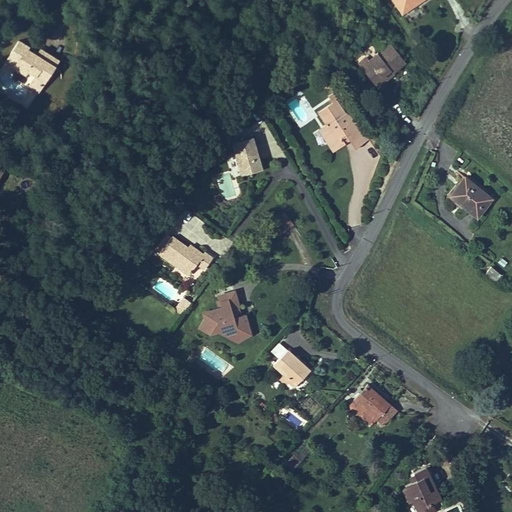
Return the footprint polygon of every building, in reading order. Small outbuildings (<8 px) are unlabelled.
[(415,0),(417,2),(420,0),(394,0),(400,9),(413,0),(415,0)] [(402,12),(417,2),(415,0),(413,0),(400,9),(402,12)] [(313,11),(307,3),(301,8),(306,16),(313,11)] [(44,85),(59,60),(44,51),(40,57),(37,55),(27,49),(28,46),(19,40),(6,61),(26,74),(29,70),(36,75),(34,79),(44,85)] [(393,72),(406,62),(391,44),(379,54),(378,53),(369,60),(361,66),(374,83),(391,70),(393,73),(393,72)] [(361,66),(369,60),(366,57),(358,63),(361,66)] [(377,87),(394,73),(393,72),(393,73),(391,70),(374,83),(377,87)] [(38,93),(44,85),(34,79),(29,87),(38,93)] [(369,140),(349,111),(345,114),(339,105),(342,103),(339,98),(336,100),(335,99),(338,97),(335,92),(328,96),(333,103),(319,112),(327,124),(331,131),(323,136),(334,152),(346,144),(344,142),(349,139),(350,141),(355,149),(369,140)] [(323,136),(331,131),(327,124),(319,129),(323,136)] [(252,137),(232,143),(242,175),(262,169),(258,156),(252,137)] [(452,196),(477,216),(492,199),(464,177),(459,183),(461,185),(452,196)] [(461,185),(459,183),(450,195),(452,196),(461,185)] [(292,224),(284,212),(278,217),(286,228),(292,224)] [(286,228),(278,217),(269,223),(277,235),(286,228)] [(172,236),(159,254),(188,275),(197,263),(204,269),(212,257),(205,251),(203,254),(195,248),(193,251),(188,247),(172,236)] [(501,274),(491,266),(485,274),(495,282),(501,274)] [(236,297),(234,291),(218,295),(220,301),(236,297)] [(185,310),(191,302),(184,297),(178,305),(185,310)] [(248,326),(244,314),(241,315),(238,316),(236,309),(239,308),(236,297),(220,301),(222,307),(204,313),(205,318),(200,327),(211,333),(218,331),(229,337),(241,333),(240,328),(248,326)] [(185,310),(178,305),(175,309),(182,314),(185,310)] [(250,333),(248,326),(240,328),(241,333),(229,337),(237,341),(250,333)] [(310,379),(305,375),(310,370),(287,349),(273,364),(284,374),(280,379),(291,389),(295,384),(300,389),(310,379)] [(194,362),(197,357),(192,353),(189,358),(194,362)] [(202,368),(194,362),(189,358),(184,365),(195,373),(198,369),(200,371),(202,368)] [(244,392),(235,381),(232,385),(240,395),(244,392)] [(375,420),(382,426),(396,410),(382,397),(368,384),(353,399),(375,420)] [(413,401),(415,394),(405,391),(403,399),(413,401)] [(371,424),(375,420),(353,399),(349,404),(371,424)] [(432,505),(439,502),(433,490),(436,488),(428,472),(426,467),(413,472),(415,476),(417,480),(411,483),(405,486),(406,488),(402,490),(409,503),(412,502),(417,511),(432,505)] [(436,488),(433,490),(439,502),(441,500),(436,488)]
